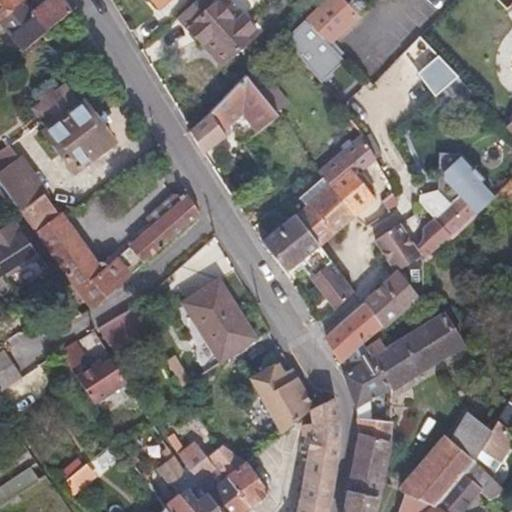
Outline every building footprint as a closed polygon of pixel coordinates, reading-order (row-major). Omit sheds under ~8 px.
[(0,0),(0,21),(5,17),(22,3),(26,0),(0,0)] [(18,33),(14,36),(25,51),(72,13),(64,0),(53,0),(33,16),(25,6),(8,21),(18,33)] [(217,0),(198,0),(178,19),(189,31),(203,47),(208,43),(225,63),(258,32),(240,13),(234,18),(217,0)] [(359,20),(340,0),(324,0),(304,20),(326,45),(359,20)] [(25,6),(22,3),(5,17),(8,21),(25,6)] [(326,45),(304,20),(283,38),(322,82),(343,64),(326,45)] [(192,131),(204,153),(227,132),(224,128),(227,125),(222,118),(237,105),(245,114),(264,97),(248,77),(192,131)] [(36,110),(51,130),(47,133),(75,172),(113,142),(86,105),(80,108),(65,88),(36,110)] [(245,114),(262,132),(281,118),(264,97),(245,114)] [(330,187),(354,220),(361,213),(382,197),(366,174),(379,162),(367,137),(321,172),(324,179),(330,187)] [(0,153),(0,175),(20,160),(10,146),(0,153)] [(460,199),(476,218),(491,201),(457,157),(441,171),(439,178),(434,187),(446,202),(457,196),(460,199)] [(20,160),(0,175),(0,183),(9,195),(33,177),(20,160)] [(9,195),(23,214),(47,196),(33,177),(9,195)] [(324,179),(301,198),(307,206),(330,187),(324,179)] [(299,212),(323,244),(354,220),(330,187),(307,206),(300,211),(299,212)] [(63,217),(40,237),(95,311),(201,213),(190,195),(185,200),(182,196),(175,195),(148,219),(155,228),(115,264),(100,265),(63,217)] [(47,196),(23,214),(33,228),(40,237),(63,217),(47,196)] [(476,218),(460,199),(433,225),(448,243),(476,218)] [(263,241),(289,272),(303,261),(307,267),(304,269),(337,311),(357,295),(323,244),(299,212),(263,241)] [(0,308),(20,293),(11,281),(46,256),(17,218),(0,229),(0,308)] [(423,266),(448,243),(433,225),(423,233),(422,240),(415,251),(423,266)] [(401,278),(368,306),(386,328),(390,325),(424,297),(427,287),(423,266),(415,251),(401,228),(378,243),(401,278)] [(184,301),(201,329),(204,328),(223,356),(256,336),(221,277),(184,301)] [(368,306),(327,340),(341,365),(386,328),(368,306)] [(121,317),(135,342),(149,333),(135,309),(121,317)] [(121,317),(103,329),(118,352),(135,342),(121,317)] [(396,343),(414,375),(439,359),(419,327),(396,343)] [(373,359),(392,389),(414,375),(396,343),(373,359)] [(5,353),(0,356),(0,378),(15,367),(10,360),(5,353)] [(342,367),(349,389),(353,400),(356,410),(392,389),(373,359),(364,366),(357,356),(342,367)] [(325,405),(303,372),(295,377),(284,359),(258,376),(292,428),(313,411),(325,405)] [(83,379),(99,402),(129,381),(117,362),(109,368),(102,367),(83,379)] [(15,367),(0,378),(0,394),(23,378),(15,367)] [(313,438),(308,462),(296,511),(329,511),(338,461),(338,410),(336,400),(325,405),(313,411),(314,428),(313,438)] [(398,511),(462,511),(479,487),(477,483),(487,474),(483,470),(509,434),(502,428),(511,414),(511,401),(492,430),(470,412),(451,440),(447,436),(411,478),(398,511)] [(511,414),(502,428),(509,434),(511,429),(511,414)] [(357,421),(358,435),(358,438),(345,511),(375,511),(393,422),(357,421)] [(306,428),(305,437),(313,438),(314,428),(306,428)] [(170,436),(189,463),(192,467),(209,456),(201,445),(190,453),(174,433),(170,436)] [(229,477),(253,508),(272,495),(247,462),(224,443),(209,456),(219,469),(227,478),(229,477)] [(163,465),(174,481),(188,470),(176,455),(163,465)] [(209,456),(192,467),(202,481),(219,469),(209,456)] [(54,470),(73,494),(80,488),(62,464),(54,470)] [(0,506),(0,511),(74,511),(48,473),(0,506)] [(479,487),(491,499),(502,490),(487,474),(477,483),(479,487)] [(211,492),(225,511),(248,511),(253,508),(229,477),(227,478),(211,492)] [(184,494),(197,511),(225,511),(211,492),(202,499),(195,491),(189,490),(184,494)] [(173,511),(197,511),(184,494),(169,505),(173,511)]
